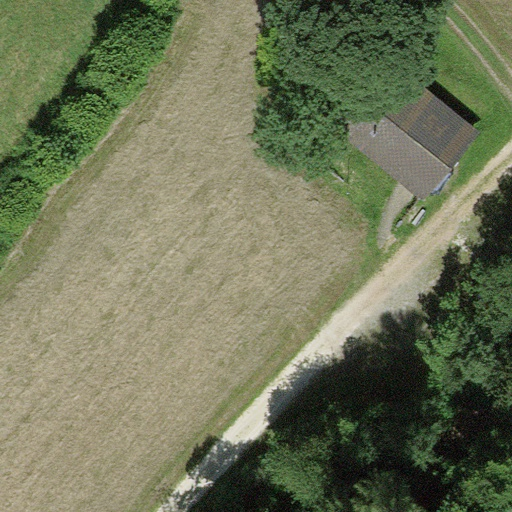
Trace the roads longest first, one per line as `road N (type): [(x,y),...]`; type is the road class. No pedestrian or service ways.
road 1 (track): [(511,152),(165,511)]
road 2 (track): [(424,0),(482,53),(511,94)]
